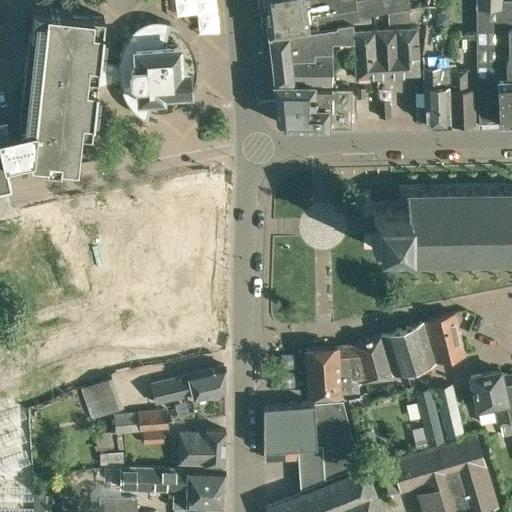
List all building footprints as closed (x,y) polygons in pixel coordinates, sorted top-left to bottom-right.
[(375,0),(356,3),(354,0),(263,0),(267,32),(358,19),(358,17),(383,13),(381,0),(375,0)] [(511,0),(474,0),(475,8),(478,122),(480,122),(480,126),(497,126),(497,121),(511,120),(511,0)] [(97,60),(102,16),(31,8),(29,31),(28,31),(17,128),(0,132),(0,185),(9,184),(4,160),(29,155),(28,160),(45,162),(44,166),(43,166),(43,168),(59,170),(60,168),(58,168),(59,164),(75,165),(79,132),(90,133),(94,88),(118,82),(119,86),(120,90),(122,93),(123,97),(125,101),(128,104),(131,107),(134,110),(137,113),(140,115),(144,117),(148,119),(151,120),(155,121),(156,120),(152,119),(149,118),(146,117),(151,96),(160,95),(160,91),(186,89),(185,69),(179,69),(177,44),(163,45),(168,24),(171,25),(174,27),(177,29),(178,28),(175,26),(172,25),(169,23),(165,22),(162,22),(159,21),(155,21),(152,21),(149,22),(145,23),(142,24),(139,25),(136,26),(133,28),(131,30),(128,33),(126,35),(124,38),(122,41),(121,44),(119,47),(118,50),(118,53),(117,57),(117,60),(117,64),(97,60)] [(447,25),(448,14),(436,13),(436,24),(447,25)] [(283,125),(284,124),(326,125),(349,125),(350,87),(330,87),(332,50),(330,50),(331,40),(352,40),(352,20),(335,23),(335,25),(268,35),(273,76),(273,81),(273,84),(276,118),(283,125)] [(397,74),(418,73),(416,25),(394,27),(397,74)] [(354,76),(376,75),(374,27),(352,29),(354,76)] [(376,75),(397,74),(394,27),(374,27),(376,75)] [(449,124),(448,67),(448,66),(422,67),(422,85),(423,118),(430,124),(449,124)] [(448,67),(449,124),(475,123),(473,84),(469,84),(469,66),(448,67)] [(365,97),(365,87),(356,87),(356,97),(365,97)] [(511,189),(407,191),(407,209),(376,210),(377,242),(407,241),(407,260),(511,257),(511,189)] [(154,196),(152,250),(176,250),(176,258),(170,259),(171,285),(163,286),(164,320),(174,319),(175,336),(218,335),(216,299),(218,298),(217,266),(215,266),(214,252),(217,251),(218,198),(202,197),(202,205),(169,205),(169,196),(154,196)] [(35,237),(27,239),(33,268),(41,267),(45,283),(89,274),(86,260),(101,257),(103,264),(118,261),(116,253),(133,250),(124,206),(76,216),(75,211),(31,220),(35,237)] [(132,279),(125,281),(129,292),(137,290),(132,279)] [(125,281),(118,284),(122,295),(125,294),(129,292),(125,281)] [(118,284),(110,287),(114,298),(122,295),(118,284)] [(110,287),(103,290),(107,301),(114,298),(110,287)] [(103,290),(95,292),(99,303),(107,301),(103,290)] [(129,292),(125,294),(128,301),(139,297),(137,290),(129,292)] [(95,292),(88,295),(92,306),(99,303),(95,292)] [(88,295),(80,298),(84,309),(92,306),(88,295)] [(139,297),(128,301),(131,309),(142,304),(139,297)] [(80,298),(72,301),(76,312),(84,309),(80,298)] [(72,301),(65,303),(69,314),(76,312),(72,301)] [(65,303),(58,306),(62,317),(69,314),(65,303)] [(142,304),(131,309),(134,316),(145,312),(142,304)] [(58,306),(50,309),(54,320),(62,317),(58,306)] [(50,309),(43,312),(47,323),(54,320),(50,309)] [(436,359),(464,353),(454,311),(426,318),(431,336),(429,336),(436,359)] [(43,312),(35,314),(39,325),(47,323),(43,312)] [(145,312),(134,316),(137,323),(148,319),(145,312)] [(148,319),(137,323),(139,331),(151,326),(148,319)] [(393,372),(434,359),(422,320),(381,333),(393,372)] [(336,346),(304,348),(308,394),(339,392),(358,390),(358,379),(392,377),(379,334),(346,344),(346,346),(336,347),(336,346)] [(223,391),(222,365),(151,382),(155,402),(187,394),(186,389),(191,388),(194,398),(223,391)] [(500,368),(469,375),(476,408),(477,407),(480,422),(498,419),(498,423),(499,423),(502,435),(511,433),(511,372),(502,375),(500,368)] [(91,418),(123,405),(112,375),(81,387),(91,418)] [(446,438),(464,434),(452,382),(434,386),(446,438)] [(426,443),(443,439),(430,386),(413,390),(426,443)] [(342,400),(263,405),(263,448),(264,448),(265,459),(284,458),(283,447),(292,446),(292,450),(297,449),(300,488),(358,464),(342,400)] [(139,430),(168,427),(166,407),(137,409),(113,411),(115,432),(139,430)] [(143,443),(163,442),(162,429),(142,430),(143,443)] [(223,464),(224,429),(205,429),(205,431),(178,431),(177,462),(223,464)] [(94,449),(113,446),(110,431),(95,434),(97,443),(94,444),(94,449)] [(389,452),(377,455),(388,493),(400,490),(421,484),(422,488),(415,490),(422,511),(480,511),(489,509),(488,506),(497,504),(485,464),(484,465),(475,433),(391,458),(389,452)] [(99,463),(123,462),(122,450),(99,451),(99,463)] [(222,505),(223,467),(121,465),(120,487),(173,488),(173,504),(222,505)] [(382,511),(365,467),(264,507),(266,511),(382,511)] [(50,511),(51,492),(33,492),(32,511),(50,511)] [(136,511),(137,495),(99,494),(98,511),(136,511)]
